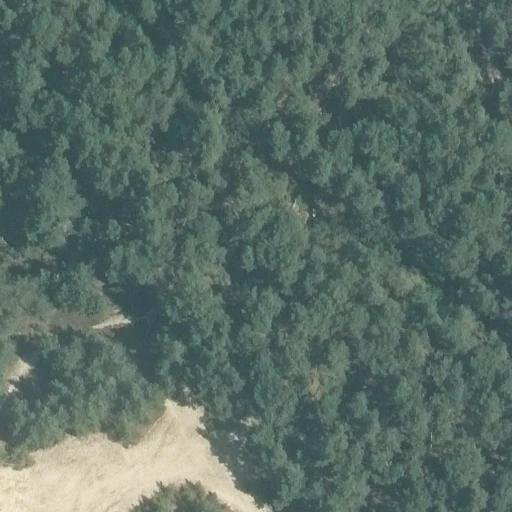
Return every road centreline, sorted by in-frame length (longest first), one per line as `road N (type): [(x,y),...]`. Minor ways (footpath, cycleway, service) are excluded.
road 1 (track): [(511,345),(238,146),(164,57),(101,0)]
road 2 (track): [(511,121),(466,0)]
